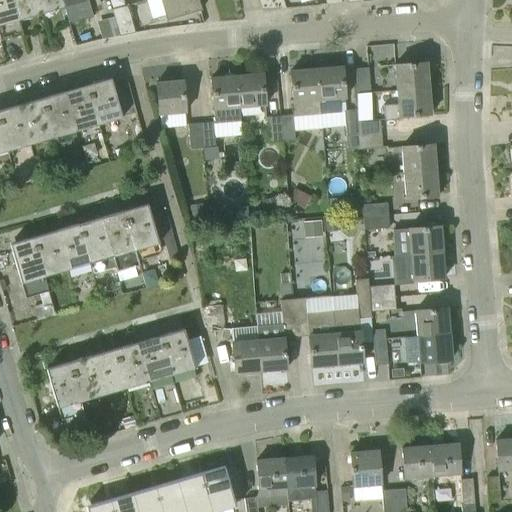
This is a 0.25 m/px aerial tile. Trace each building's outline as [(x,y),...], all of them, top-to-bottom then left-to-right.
[(23,36),(18,20),(12,0),(0,0),(0,42),(23,36)] [(41,13),(37,0),(12,0),(18,20),(41,13)] [(64,7),(62,0),(37,0),(41,13),(64,7)] [(62,0),(64,7),(69,24),(92,18),(87,0),(62,0)] [(161,0),(167,19),(200,10),(197,0),(161,0)] [(112,9),(119,36),(134,32),(126,5),(112,9)] [(396,91),(429,88),(427,62),(394,65),(396,91)] [(342,66),(316,69),(320,112),(341,111),(340,102),(345,101),(342,66)] [(357,94),(370,93),(368,68),(356,69),(357,94)] [(320,112),(316,69),(290,71),(294,115),(320,112)] [(236,76),(239,108),(265,106),(262,73),(236,76)] [(240,120),(239,108),(236,76),(211,78),(215,122),(240,120)] [(111,78),(87,85),(99,124),(122,118),(111,78)] [(159,115),(185,113),(182,80),(156,82),(159,115)] [(99,124),(87,85),(65,92),(76,131),(99,124)] [(429,88),(396,91),(397,103),(384,105),(385,118),(431,114),(429,88)] [(76,131),(65,92),(42,98),(53,137),(76,131)] [(53,137),(42,98),(19,105),(30,144),(53,137)] [(30,144),(19,105),(0,110),(0,123),(8,150),(30,144)] [(359,134),(358,120),(357,109),(346,109),(347,134),(359,134)] [(293,115),(280,116),(282,140),(295,139),(293,115)] [(282,140),(280,116),(268,117),(269,141),(282,140)] [(380,120),(358,120),(359,134),(380,133),(380,120)] [(217,146),(215,122),(202,123),(204,147),(217,146)] [(0,168),(12,165),(8,150),(0,123),(0,168)] [(204,147),(202,123),(189,124),(191,148),(204,147)] [(380,133),(359,134),(359,147),(381,146),(380,133)] [(401,147),(403,173),(435,170),(433,144),(401,147)] [(127,153),(125,146),(114,149),(116,156),(127,153)] [(435,170),(403,173),(405,198),(438,196),(435,170)] [(31,185),(39,182),(36,175),(29,177),(31,185)] [(305,209),(311,195),(295,188),(288,201),(305,209)] [(269,217),(283,211),(277,196),(263,202),(269,217)] [(223,220),(229,208),(215,201),(209,214),(223,220)] [(362,204),(363,217),(388,215),(387,202),(362,204)] [(193,220),(205,218),(203,203),(191,205),(193,220)] [(124,211),(135,249),(158,243),(156,236),(147,204),(124,211)] [(101,218),(112,256),(118,276),(140,269),(135,249),(124,211),(101,218)] [(388,215),(363,217),(364,229),(389,227),(388,215)] [(79,224),(90,263),(112,256),(101,218),(79,224)] [(340,230),(339,219),(325,220),(326,232),(340,230)] [(305,236),(323,235),(322,220),(304,221),(305,236)] [(55,231),(67,270),(90,263),(79,224),(55,231)] [(407,229),(410,255),(442,252),(440,226),(407,229)] [(34,237),(45,276),(67,270),(55,231),(34,237)] [(45,276),(34,237),(9,244),(21,283),(22,283),(26,297),(49,291),(45,276)] [(442,252),(410,255),(412,281),(444,278),(442,252)] [(149,283),(157,281),(154,269),(146,271),(149,283)] [(279,273),(280,283),(291,282),(290,272),(279,273)] [(369,299),(368,286),(368,278),(355,279),(358,308),(332,311),(336,365),(362,363),(359,318),(371,317),(370,308),(369,299)] [(296,336),(293,299),(291,282),(280,283),(279,283),(283,323),(256,325),(257,340),(259,372),(286,370),(283,338),(296,336)] [(368,286),(369,299),(395,296),(394,284),(368,286)] [(395,296),(369,299),(370,308),(396,306),(395,296)] [(40,316),(51,314),(46,298),(35,300),(40,316)] [(336,365),(332,311),(307,313),(305,298),(293,299),(296,336),(308,335),(311,367),(336,365)] [(222,305),(204,307),(211,332),(225,331),(222,305)] [(414,311),(416,336),(449,334),(447,308),(414,311)] [(183,329),(160,336),(171,374),(195,367),(192,360),(186,337),(183,329)] [(373,340),(385,339),(384,329),(372,330),(373,340)] [(200,341),(198,334),(186,337),(188,344),(200,341)] [(449,334),(416,336),(419,362),(451,360),(449,334)] [(171,374),(160,336),(137,342),(149,381),(171,374)] [(393,339),(373,341),(375,365),(387,364),(386,352),(394,351),(393,339)] [(259,372),(257,340),(232,342),(234,374),(259,372)] [(149,381),(137,342),(115,349),(126,387),(149,381)] [(126,387),(115,349),(92,355),(103,394),(126,387)] [(103,394),(92,355),(69,362),(81,400),(103,394)] [(83,409),(81,400),(69,362),(46,369),(60,415),(83,409)] [(391,369),(392,377),(404,376),(403,368),(391,369)] [(450,390),(424,388),(424,401),(449,402),(450,390)] [(122,419),(125,428),(135,425),(133,416),(122,419)] [(497,470),(511,468),(511,438),(495,440),(497,470)] [(429,446),(431,476),(460,474),(457,443),(429,446)] [(431,476),(429,446),(401,448),(404,478),(431,476)] [(353,487),(381,484),(378,450),(350,452),(353,487)] [(283,458),(286,489),(314,486),(312,455),(283,458)] [(286,489),(283,458),(256,460),(258,491),(286,489)] [(223,468),(200,474),(210,509),(210,511),(214,511),(234,506),(226,475),(223,468)] [(199,511),(210,509),(200,474),(177,481),(186,511),(199,511)] [(500,502),(498,476),(486,476),(488,503),(500,502)] [(461,511),(475,511),(473,479),(461,479),(463,504),(461,504),(461,511)] [(186,511),(177,481),(155,488),(161,511),(186,511)] [(350,486),(340,486),(341,503),(351,502),(350,486)] [(161,511),(155,488),(132,494),(137,511),(161,511)] [(396,511),(395,488),(382,489),(383,511),(396,511)] [(395,488),(396,511),(406,511),(405,488),(395,488)] [(328,511),(327,491),(310,492),(311,511),(328,511)] [(137,511),(132,494),(110,500),(112,511),(137,511)] [(246,511),(258,511),(257,496),(244,498),(246,511)] [(112,511),(110,500),(86,507),(87,511),(112,511)]
